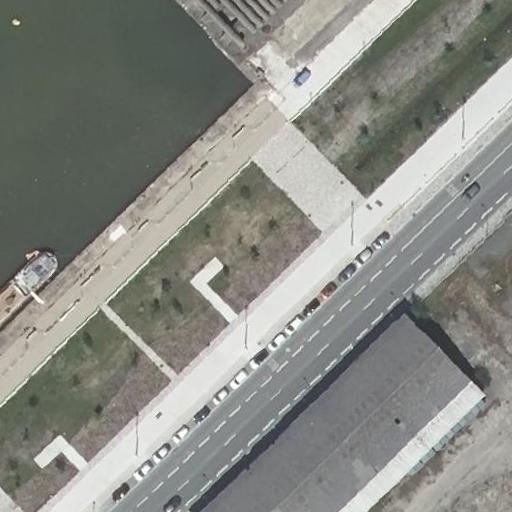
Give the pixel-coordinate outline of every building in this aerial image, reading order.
[(172,0),(226,55),(282,0),(172,0)] [(270,244),(291,226),(244,171),(222,189),(270,244)] [(336,511),(469,382),(428,341),(404,315),(202,511),(336,511)] [(469,382),(336,511),(366,511),(484,397),(469,382)] [(142,402),(156,419),(174,405),(160,388),(142,402)] [(40,399),(23,425),(82,464),(99,438),(40,399)] [(120,410),(102,420),(119,451),(137,441),(120,410)]
